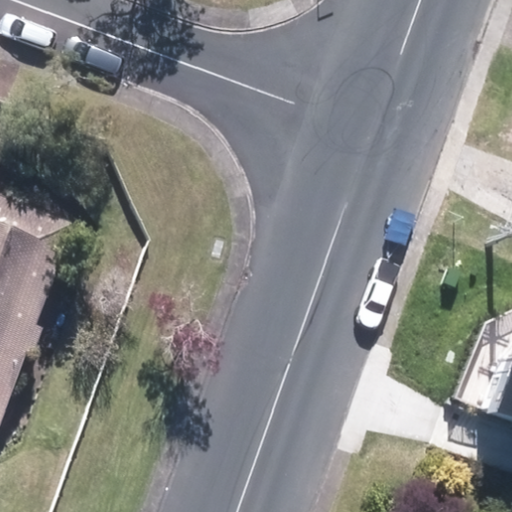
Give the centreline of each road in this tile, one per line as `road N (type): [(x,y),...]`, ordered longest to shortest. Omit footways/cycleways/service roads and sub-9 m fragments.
road 1 (secondary): [(373,133),(237,511)]
road 2 (residential): [(373,133),(28,0)]
road 3 (secondary): [(423,0),(373,133)]
